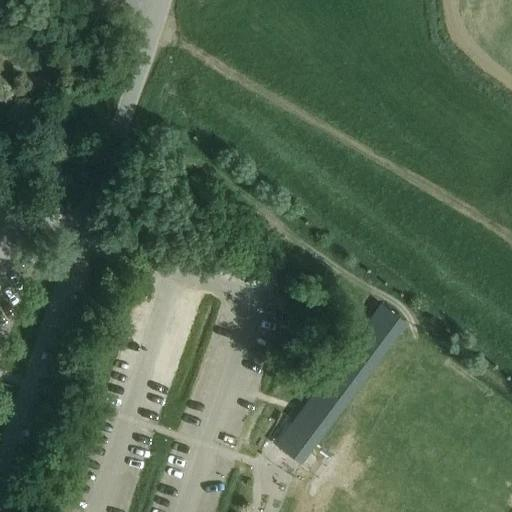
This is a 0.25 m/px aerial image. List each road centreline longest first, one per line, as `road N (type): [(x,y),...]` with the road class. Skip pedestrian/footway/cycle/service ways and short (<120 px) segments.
road 1 (unclassified): [(156,28),(0,489)]
road 2 (track): [(472,219),(156,28)]
